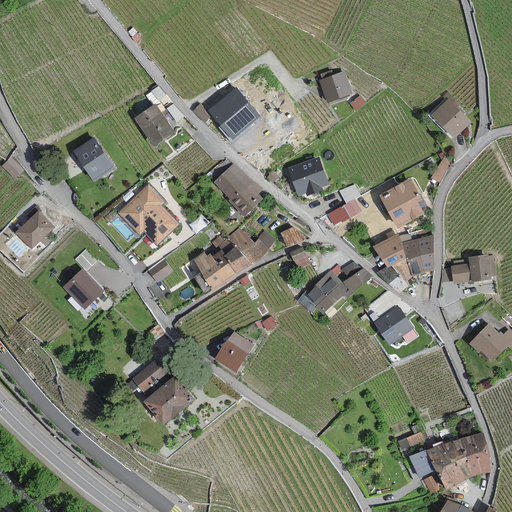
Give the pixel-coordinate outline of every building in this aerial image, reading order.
[(345,72),(321,81),(329,101),(352,92),(345,72)] [(236,88),(210,110),(234,137),(259,116),(236,88)] [(460,104),(448,93),(445,96),(448,100),(433,114),(455,137),(471,122),(456,107),(460,104)] [(365,103),(361,96),(352,103),(356,110),(365,103)] [(212,115),(200,104),(194,111),(206,122),(212,115)] [(173,132),(155,105),(137,118),(155,144),(173,132)] [(114,167),(95,138),(76,151),(95,180),(114,167)] [(23,170),(12,158),(4,165),(15,177),(23,170)] [(319,158),(290,168),(300,195),(307,192),(308,194),(322,189),(321,187),(329,184),(319,158)] [(440,180),(449,164),(445,158),(434,177),(440,180)] [(262,190),(234,164),(216,182),(233,198),(230,201),(245,215),(262,198),(257,194),(262,190)] [(278,176),(273,171),(268,177),(273,182),(278,176)] [(411,179),(389,192),(382,196),(399,226),(412,219),(417,216),(423,213),(417,202),(422,199),(411,179)] [(149,185),(120,212),(140,233),(144,229),(158,243),(179,224),(161,205),(164,201),(149,185)] [(361,195),(355,185),(341,191),(347,202),(361,195)] [(361,211),(355,200),(329,214),(335,223),(342,219),(343,221),(361,211)] [(39,212),(18,232),(33,247),(40,240),(46,245),(52,239),(47,234),(54,227),(39,212)] [(288,245),(305,239),(294,228),(283,232),(288,245)] [(240,229),(226,240),(217,246),(221,252),(223,251),(226,256),(237,248),(239,251),(255,243),(240,229)] [(275,239),(265,232),(259,240),(268,250),(275,239)] [(214,241),(217,246),(226,240),(223,235),(214,241)] [(389,267),(408,259),(401,244),(398,235),(376,246),(389,267)] [(415,275),(434,270),(433,235),(401,244),(408,259),(415,275)] [(259,240),(255,243),(239,251),(251,262),(262,258),(268,250),(259,240)] [(239,251),(237,248),(226,256),(237,273),(252,263),(251,262),(239,251)] [(309,263),(303,249),(293,253),(299,267),(309,263)] [(97,260),(87,250),(77,259),(87,270),(97,260)] [(226,256),(223,251),(221,252),(213,257),(211,255),(207,257),(205,253),(195,259),(214,288),(237,273),(226,256)] [(488,255),(470,257),(471,264),(453,266),(453,268),(444,269),(445,281),(454,280),(455,282),(491,278),(491,275),(496,274),(494,256),(488,256),(488,255)] [(410,284),(407,280),(415,275),(408,259),(389,267),(379,272),(401,291),(410,284)] [(172,270),(165,260),(150,271),(158,281),(172,270)] [(355,262),(344,269),(350,277),(361,270),(355,262)] [(371,276),(363,268),(361,270),(350,277),(343,282),(317,305),(324,312),(344,294),(347,297),(371,276)] [(103,292),(82,270),(65,286),(85,308),(103,292)] [(311,311),(317,305),(343,282),(333,271),(309,293),(308,292),(300,299),(311,311)] [(413,327),(400,308),(397,310),(396,308),(376,322),(390,343),(413,327)] [(511,325),(511,320),(506,315),(500,321),(509,329),(511,325)] [(276,324),(271,317),(264,322),(269,329),(276,324)] [(499,334),(489,325),(471,344),(479,351),(481,349),(493,361),(508,345),(511,348),(511,332),(509,330),(504,335),(500,332),(499,334)] [(253,344),(235,333),(218,359),(237,370),(253,344)] [(146,401),(164,423),(195,399),(177,376),(167,384),(161,376),(168,371),(158,359),(134,378),(145,391),(151,386),(156,393),(146,401)] [(402,450),(425,440),(421,431),(398,441),(402,450)] [(484,433),(473,436),(482,472),(490,472),(490,456),(484,433)] [(459,440),(466,456),(475,475),(482,472),(473,436),(459,440)] [(459,440),(455,441),(444,444),(461,482),(468,479),(459,460),(466,456),(459,440)] [(461,482),(444,444),(436,447),(454,485),(461,482)] [(436,447),(427,451),(438,473),(446,489),(454,485),(436,447)] [(433,475),(438,473),(427,451),(411,457),(420,476),(432,471),(433,475)] [(468,479),(475,475),(466,456),(459,460),(468,479)] [(439,489),(433,476),(425,480),(431,492),(439,489)] [(467,511),(448,501),(444,507),(441,511),(467,511)]
